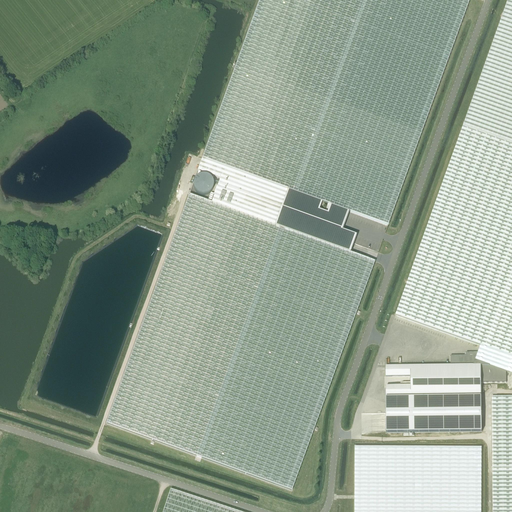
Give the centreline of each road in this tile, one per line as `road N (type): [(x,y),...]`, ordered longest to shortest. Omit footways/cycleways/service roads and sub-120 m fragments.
road 1 (unclassified): [(490,0),(338,413),(326,511)]
road 2 (unclassified): [(258,511),(0,426)]
road 3 (unknown): [(336,435),(350,430),(387,342),(458,348)]
road 4 (track): [(479,438),(336,435)]
